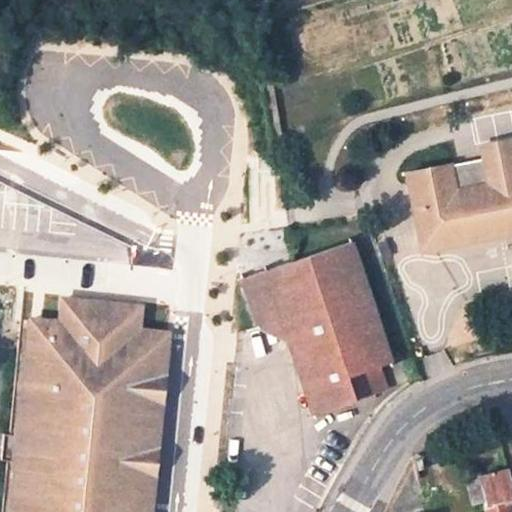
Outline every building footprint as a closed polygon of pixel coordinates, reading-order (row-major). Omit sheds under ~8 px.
[(244,0),(247,8),(271,0),(244,0)] [(271,70),(258,70),(272,147),(283,145),(271,70)] [(511,137),(479,144),(480,157),(511,150),(511,137)] [(511,230),(511,150),(480,157),(408,172),(417,219),(420,223),(425,247),(511,230)] [(265,270),(288,340),(312,413),(385,389),(379,365),(390,361),(351,241),(265,270)] [(288,340),(265,270),(242,277),(258,326),(288,340)] [(155,511),(168,353),(162,352),(163,334),(138,331),(141,307),(63,299),(60,323),(15,318),(14,326),(3,436),(0,435),(0,464),(4,465),(0,509),(0,511),(155,511)] [(475,505),(485,501),(479,477),(477,469),(465,469),(475,505)] [(511,511),(511,481),(508,469),(479,477),(485,501),(487,506),(484,508),(485,511),(511,511)]
